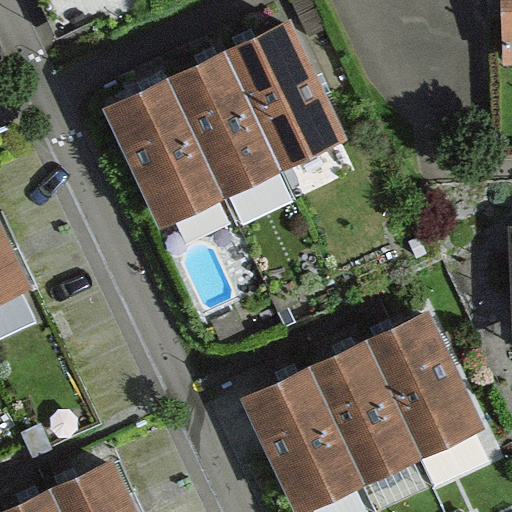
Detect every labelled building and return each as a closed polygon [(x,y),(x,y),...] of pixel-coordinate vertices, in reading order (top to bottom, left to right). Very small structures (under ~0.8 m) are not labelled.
[(292,15),(231,44),(286,158),(346,129),(292,15)] [(231,44),(171,73),(226,186),(286,158),(231,44)] [(171,73),(111,101),(166,215),(226,186),(171,73)] [(0,215),(0,292),(30,278),(0,215)] [(430,300),(370,329),(425,442),(485,414),(430,300)] [(0,315),(0,339),(45,330),(40,307),(0,315)] [(370,329),(310,357),(365,471),(425,442),(370,329)] [(310,357),(250,386),(304,500),(365,471),(310,357)] [(142,511),(113,451),(53,479),(68,511),(142,511)] [(68,511),(53,479),(0,504),(0,511),(68,511)]
